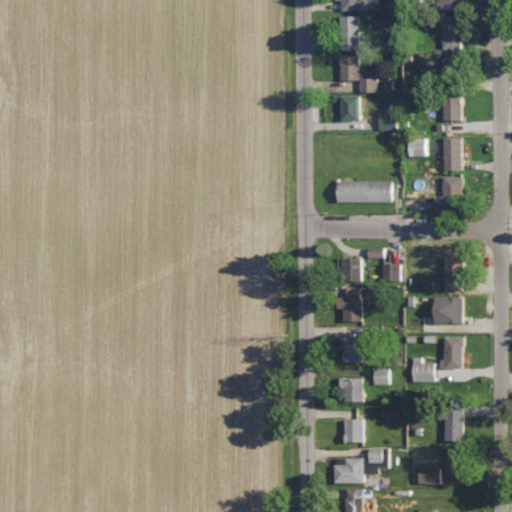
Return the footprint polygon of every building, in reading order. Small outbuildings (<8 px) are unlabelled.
[(344,0),(345,9),(383,8),(382,0),(344,0)] [(446,0),(447,9),(470,9),(469,0),(446,0)] [(364,48),(363,15),(345,15),(345,49),(364,48)] [(446,48),(466,48),(466,20),(447,20),(446,48)] [(380,90),(380,68),(364,69),(363,54),(345,55),(346,79),(363,78),(364,91),(380,90)] [(465,76),(466,56),(447,55),(446,75),(465,76)] [(364,119),(365,94),(346,94),(346,119),(364,119)] [(467,118),(466,97),(448,98),(448,119),(467,118)] [(382,128),(401,129),(401,111),(383,110),(382,128)] [(466,169),(466,136),(447,136),(447,169),(466,169)] [(414,154),(431,155),(432,139),(415,138),(414,154)] [(439,195),(439,210),(468,210),(467,175),(448,175),(448,195),(439,195)] [(397,180),(342,179),(342,200),(397,201),(397,180)] [(388,247),(373,246),(372,255),(387,256),(388,247)] [(366,256),(348,256),(348,275),(366,275),(366,256)] [(449,289),(468,289),(469,256),(450,256),(449,289)] [(386,279),(405,279),(405,262),(386,262),(386,279)] [(365,285),(346,286),(348,319),(366,319),(365,285)] [(439,321),(467,322),(468,295),(440,294),(439,321)] [(367,359),(366,335),(344,335),(345,360),(367,359)] [(445,366),(468,366),(469,335),(449,335),(449,358),(445,358),(445,366)] [(439,379),(439,360),(425,360),(425,355),(416,355),(416,379),(439,379)] [(378,383),(393,382),(393,366),(378,367),(378,383)] [(367,375),(345,375),(345,389),(349,389),(350,400),(368,399),(367,375)] [(449,439),(469,439),(468,407),(449,408),(449,439)] [(368,440),(368,416),(349,417),(350,440),(368,440)] [(339,480),(368,481),(368,472),(383,472),(383,466),(393,466),(393,445),(373,445),(372,455),(350,454),(350,462),(339,462),(339,480)] [(471,450),(449,449),(448,472),(470,472),(471,450)] [(445,465),(422,463),(421,481),(444,482),(445,465)] [(350,511),(369,511),(368,486),(350,486),(350,511)]
